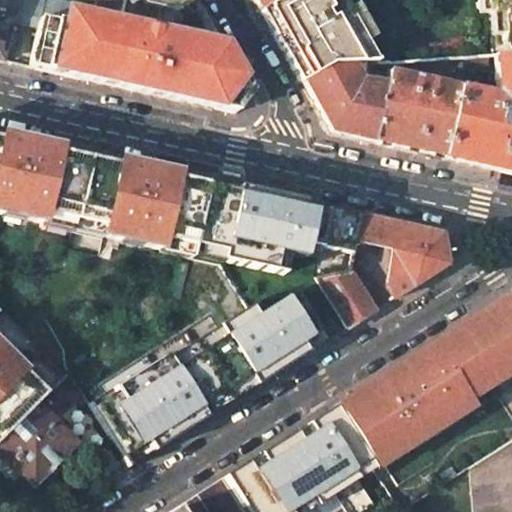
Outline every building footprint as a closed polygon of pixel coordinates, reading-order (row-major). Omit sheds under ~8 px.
[(24,12),(37,16),(40,0),(0,0),(0,5),(24,11),(24,12)] [(1,62),(237,111),(250,97),(194,0),(40,0),(37,16),(24,12),(11,18),(1,62)] [(276,0),(251,0),(258,10),(276,0)] [(374,66),(336,0),(276,0),(258,10),(299,83),(330,69),(362,67),(374,66)] [(511,0),(489,0),(490,16),(500,15),(503,56),(511,55),(511,0)] [(0,15),(0,61),(1,62),(11,18),(0,15)] [(483,168),(511,174),(511,55),(503,56),(493,57),(494,72),(496,97),(458,89),(441,159),(483,168)] [(463,71),(494,72),(493,57),(466,59),(463,71)] [(404,68),(461,79),(463,71),(466,59),(405,63),(404,68)] [(358,82),(362,67),(330,69),(299,83),(328,134),(371,143),(384,87),(370,85),(358,82)] [(374,72),(370,85),(384,87),(387,76),(374,72)] [(458,89),(387,73),(387,76),(384,87),(371,143),(406,151),(441,159),(458,89)] [(0,137),(0,216),(188,259),(205,183),(18,141),(0,137)] [(358,218),(205,183),(188,259),(290,276),(307,276),(343,265),(358,218)] [(399,227),(358,218),(353,239),(395,248),(389,285),(397,297),(408,289),(445,266),(440,236),(399,227)] [(346,274),(316,281),(345,329),(371,313),(346,274)] [(290,276),(94,400),(146,485),(358,350),(307,276),(290,276)] [(471,409),(467,403),(511,374),(511,299),(506,299),(495,306),(333,408),(374,471),(471,409)] [(0,441),(36,405),(44,397),(60,382),(38,359),(41,355),(0,313),(0,441)] [(60,382),(44,397),(53,407),(75,387),(67,374),(60,382)] [(36,405),(0,441),(0,457),(32,489),(76,445),(36,405)] [(87,406),(76,413),(85,426),(96,419),(87,406)] [(243,511),(222,478),(197,494),(208,511),(243,511)] [(400,511),(382,484),(337,511),(400,511)]
